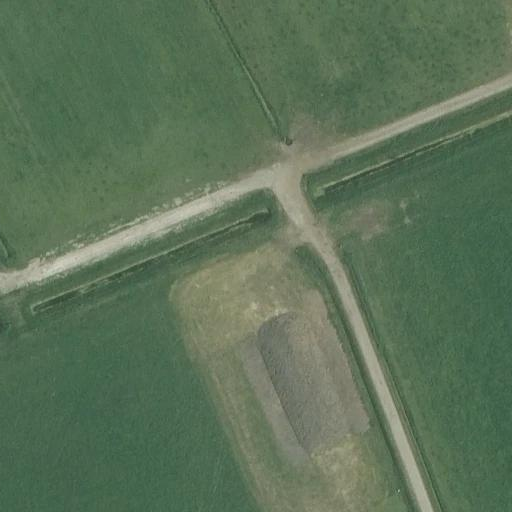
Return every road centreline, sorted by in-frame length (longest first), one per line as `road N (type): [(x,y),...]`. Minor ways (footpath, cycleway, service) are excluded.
road 1 (track): [(511,82),(82,255),(39,292)]
road 2 (track): [(280,173),(334,267),(425,511)]
